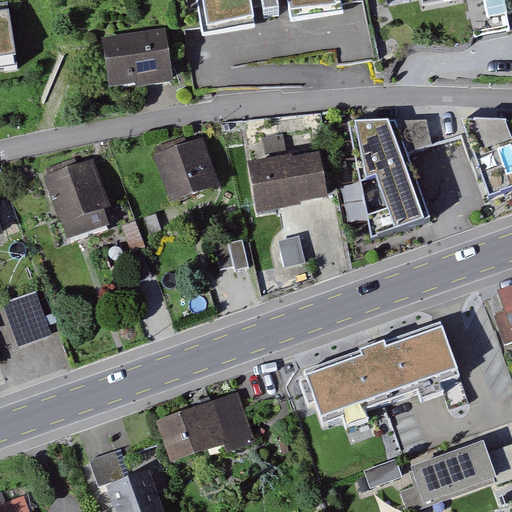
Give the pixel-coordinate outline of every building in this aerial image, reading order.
[(253,0),(203,0),(208,28),(257,20),(253,0)] [(337,0),(287,0),(290,18),(339,10),(337,0)] [(426,0),(428,11),(482,0),(426,0)] [(6,5),(0,5),(0,60),(3,60),(1,51),(12,48),(6,5)] [(163,34),(105,44),(113,89),(171,79),(163,34)] [(424,123),(396,124),(406,157),(432,148),(424,123)] [(511,125),(462,123),(488,200),(511,192),(511,125)] [(406,157),(396,124),(349,125),(371,242),(429,223),(406,157)] [(202,145),(160,160),(176,206),(218,192),(202,145)] [(319,158),(254,171),(263,216),(328,203),(319,158)] [(94,165),(49,181),(71,244),(116,228),(94,165)] [(218,251),(222,273),(249,268),(245,246),(218,251)] [(38,293),(4,305),(21,352),(54,340),(38,293)] [(511,327),(501,294),(487,299),(503,347),(511,343),(511,327)] [(440,328),(305,374),(320,423),(456,375),(440,328)] [(238,395),(162,422),(178,470),(254,443),(238,395)] [(498,485),(511,480),(511,447),(488,456),(485,446),(412,472),(424,508),(496,483),(498,485)] [(165,511),(153,475),(109,490),(116,511),(165,511)] [(0,511),(32,511),(29,496),(0,503),(0,511)]
